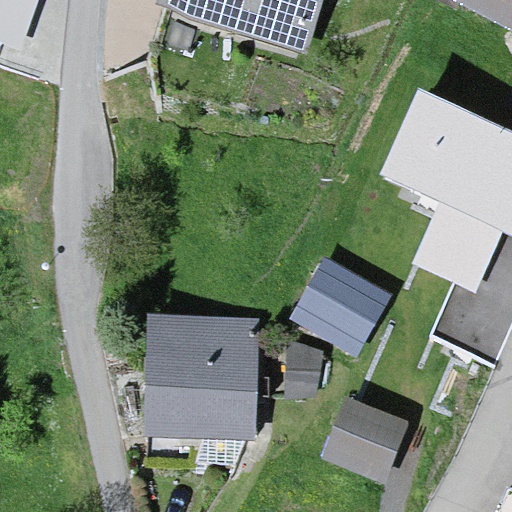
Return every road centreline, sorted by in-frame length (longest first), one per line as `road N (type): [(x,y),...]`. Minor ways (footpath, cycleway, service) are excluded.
road 1 (residential): [(116,511),(73,242),(85,0)]
road 2 (residential): [(444,511),(511,358)]
